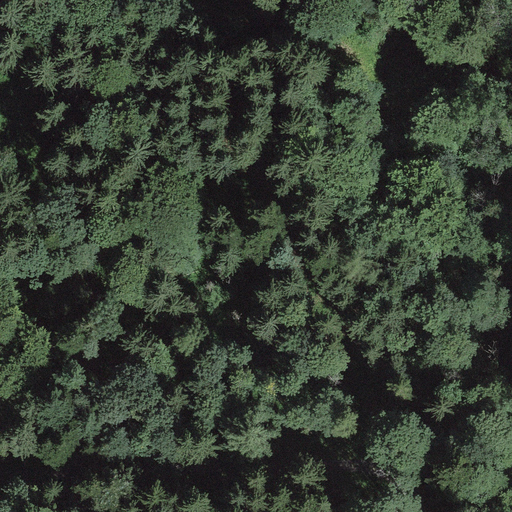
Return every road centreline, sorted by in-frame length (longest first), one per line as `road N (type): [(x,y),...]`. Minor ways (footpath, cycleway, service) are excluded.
road 1 (track): [(0,474),(379,465),(403,472),(421,492),(422,511)]
road 2 (track): [(194,0),(328,36),(396,100),(418,104),(511,75)]
